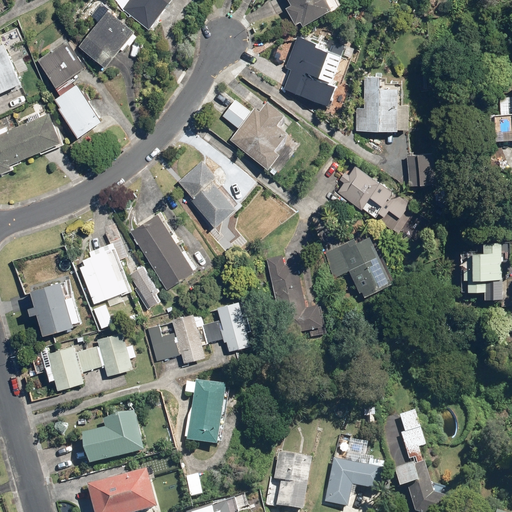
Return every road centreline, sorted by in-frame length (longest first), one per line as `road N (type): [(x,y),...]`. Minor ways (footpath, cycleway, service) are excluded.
road 1 (residential): [(0,226),(58,209),(113,179),(195,98),(225,45)]
road 2 (residential): [(38,511),(0,367)]
